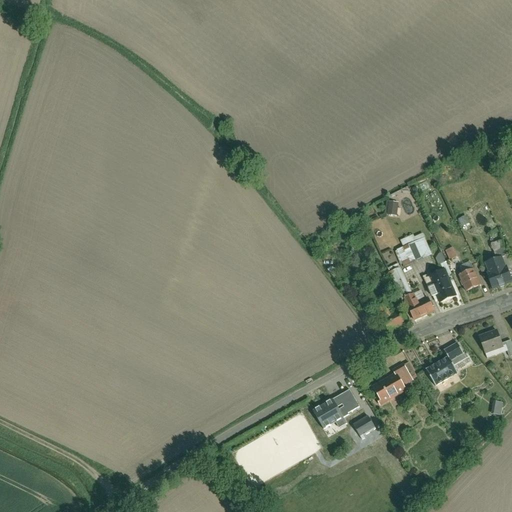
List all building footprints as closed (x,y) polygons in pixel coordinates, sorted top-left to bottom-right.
[(390,215),(401,215),(401,202),(390,202),(390,215)] [(402,268),(431,256),(424,239),(395,251),(402,268)] [(449,250),(451,259),(460,257),(458,247),(449,250)] [(441,264),(448,261),(445,253),(438,256),(441,264)] [(511,283),(502,259),(486,264),(490,275),(487,276),(492,290),(511,283)] [(428,277),(439,304),(455,298),(443,270),(428,277)] [(473,271),(459,277),(465,293),(480,287),(473,271)] [(413,322),(433,313),(427,300),(417,305),(413,295),(403,300),(413,322)] [(386,304),(375,308),(386,333),(405,325),(400,313),(391,316),(386,304)] [(501,345),(495,332),(478,338),(484,355),(502,348),(501,345)] [(511,347),(510,342),(501,345),(502,348),(506,359),(511,356),(511,347)] [(447,358),(452,367),(466,360),(457,344),(443,352),(447,358)] [(452,367),(447,358),(425,371),(434,388),(456,375),(452,367)] [(407,364),(403,366),(412,380),(416,378),(407,364)] [(393,371),(394,374),(402,387),(412,382),(412,380),(403,366),(403,365),(393,371)] [(394,374),(371,387),(378,400),(376,402),(379,407),(405,392),(402,387),(394,374)] [(324,407),(333,420),(341,415),(344,420),(353,414),(350,410),(358,404),(350,391),(324,407)] [(492,412),(504,415),(507,403),(495,400),(492,412)] [(367,417),(352,426),(359,439),(375,430),(367,417)]
